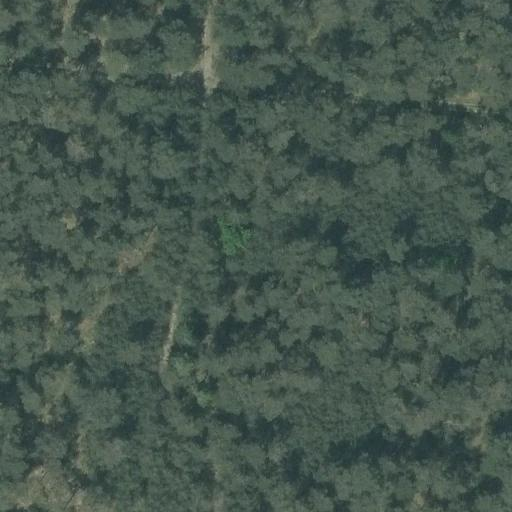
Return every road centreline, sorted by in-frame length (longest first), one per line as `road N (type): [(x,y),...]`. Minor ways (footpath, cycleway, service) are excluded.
road 1 (track): [(163,511),(206,0)]
road 2 (track): [(0,70),(511,113)]
